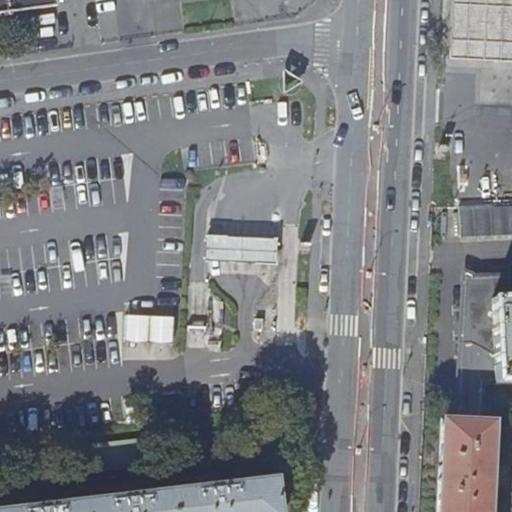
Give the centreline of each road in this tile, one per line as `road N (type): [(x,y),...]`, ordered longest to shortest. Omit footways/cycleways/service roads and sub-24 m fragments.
road 1 (secondary): [(377,511),(401,0)]
road 2 (secondary): [(356,42),(332,511)]
road 3 (residential): [(0,86),(319,38),(356,42)]
